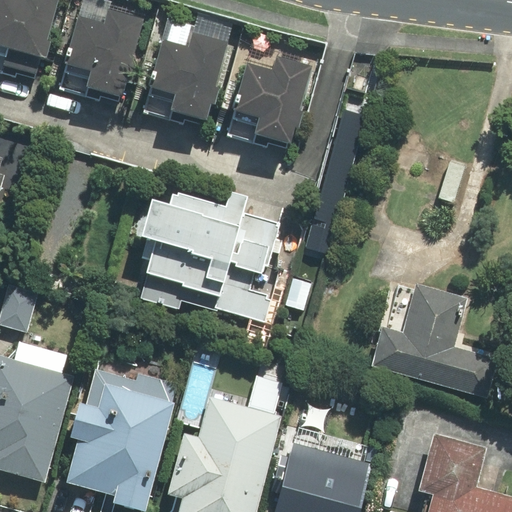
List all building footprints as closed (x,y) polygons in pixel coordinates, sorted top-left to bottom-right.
[(0,0),(0,49),(4,50),(45,61),(50,42),(46,41),(56,0),(0,0)] [(101,24),(76,17),(67,49),(71,50),(66,66),(87,72),(82,89),(119,99),(141,19),(105,10),(101,24)] [(185,48),(160,41),(151,73),(155,74),(150,90),(171,96),(167,113),(203,123),(225,44),(189,34),(185,48)] [(269,71),(244,64),(235,96),(238,97),(234,113),(255,119),(250,136),(287,146),(308,67),(273,57),(269,71)] [(462,164),(447,159),(435,198),(451,203),(462,164)] [(140,240),(153,243),(144,275),(200,290),(202,280),(219,285),(213,306),(263,319),(278,266),(265,262),(276,221),(241,212),(245,197),(227,192),(223,206),(170,191),(166,205),(150,201),(140,240)] [(464,297),(411,284),(399,331),(379,326),(368,367),(486,397),(496,357),(452,345),(464,297)] [(22,302),(0,295),(0,325),(15,330),(22,302)] [(309,314),(282,307),(271,350),(299,357),(309,314)] [(71,374),(0,355),(0,469),(44,481),(71,374)] [(93,369),(84,404),(77,402),(67,438),(75,440),(64,482),(112,495),(110,505),(138,511),(144,511),(173,401),(168,400),(156,377),(135,372),(133,379),(93,369)] [(195,437),(181,433),(165,495),(179,499),(175,511),(251,511),(278,413),(232,401),(227,418),(202,412),(195,437)] [(432,434),(417,491),(430,495),(425,511),(511,511),(511,497),(474,488),(484,448),(432,434)] [(357,511),(371,462),(289,441),(270,511),(357,511)]
